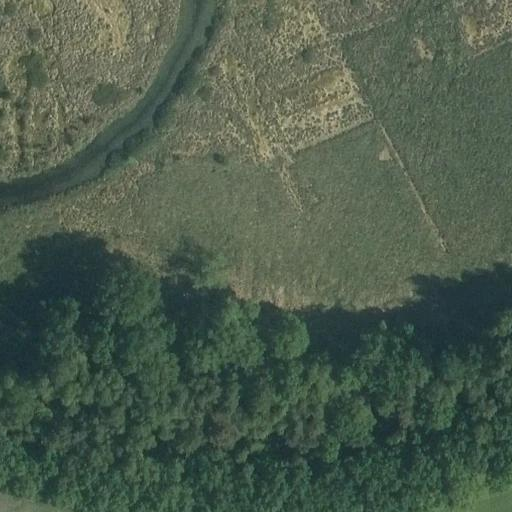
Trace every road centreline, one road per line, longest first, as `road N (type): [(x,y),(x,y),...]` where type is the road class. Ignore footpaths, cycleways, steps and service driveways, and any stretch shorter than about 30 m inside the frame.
road 1 (track): [(511,465),(446,487),(304,511)]
road 2 (track): [(144,511),(0,475)]
